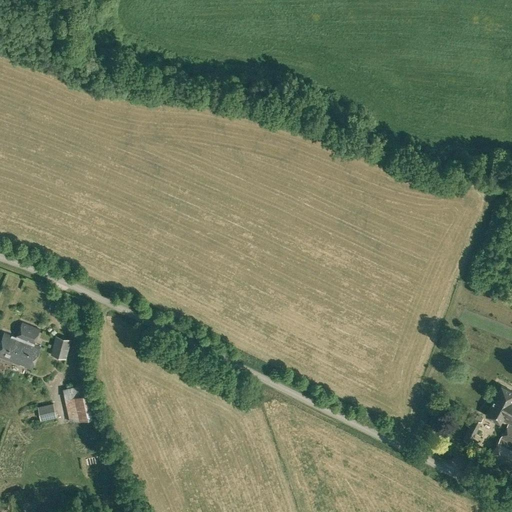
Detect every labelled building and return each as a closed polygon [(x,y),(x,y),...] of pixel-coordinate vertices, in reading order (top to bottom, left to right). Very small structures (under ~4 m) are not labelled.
[(0,342),(0,356),(32,369),(40,348),(34,346),(40,329),(22,322),(16,336),(11,334),(10,337),(3,334),(0,342)] [(50,354),(66,358),(71,339),(56,334),(50,354)] [(62,389),(70,422),(96,417),(89,383),(62,389)] [(489,458),(511,470),(511,390),(501,385),(486,414),(500,422),(501,421),(507,424),(489,458)] [(33,407),(37,421),(57,417),(53,403),(33,407)] [(463,438),(470,442),(483,418),(472,412),(465,424),(470,426),(463,438)] [(80,447),(100,445),(99,437),(79,439),(80,447)]
